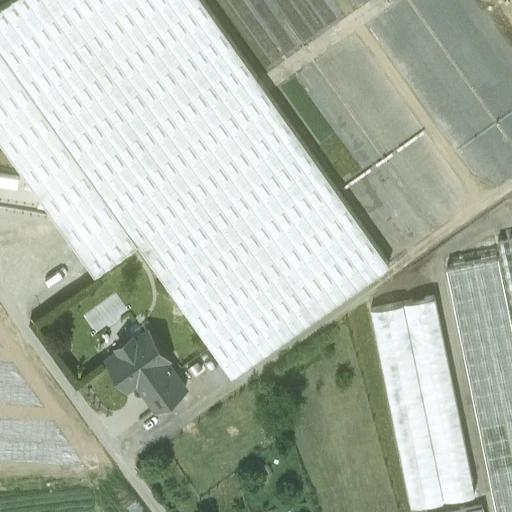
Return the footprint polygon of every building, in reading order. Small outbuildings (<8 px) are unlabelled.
[(389,263),(202,0),(9,0),(0,7),(0,139),(95,273),(138,243),(231,375),(389,263)] [(511,235),(498,239),(511,307),(511,235)] [(511,326),(496,249),(446,259),(468,368),(511,359),(511,326)] [(478,495),(430,267),(414,271),(461,499),(478,495)] [(458,503),(413,282),(382,295),(425,509),(458,503)] [(169,357),(148,328),(135,338),(131,333),(117,344),(120,348),(107,358),(127,387),(137,380),(157,407),(185,386),(166,359),(169,357)] [(511,511),(511,359),(468,368),(497,511),(511,511)]
